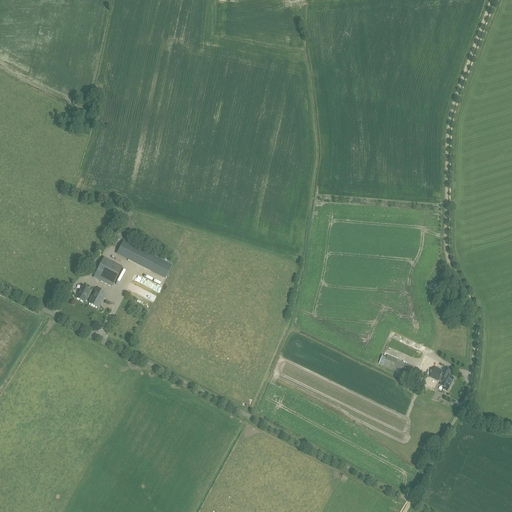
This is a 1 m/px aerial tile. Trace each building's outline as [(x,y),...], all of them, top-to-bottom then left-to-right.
[(172,265),(124,241),(117,253),(166,278),(172,265)] [(122,267),(104,258),(94,277),(112,287),(122,267)] [(429,286),(431,292),(432,293),(439,289),(436,282),(429,286)] [(151,283),(149,289),(159,292),(161,287),(151,283)] [(84,302),(90,290),(82,286),(76,298),(84,302)] [(99,309),(107,294),(95,288),(88,303),(99,309)] [(411,380),(412,377),(416,368),(397,360),(388,356),(383,366),(403,375),(411,380)] [(454,378),(446,374),(443,379),(440,377),(438,381),(442,383),(440,385),(448,389),(454,378)]
